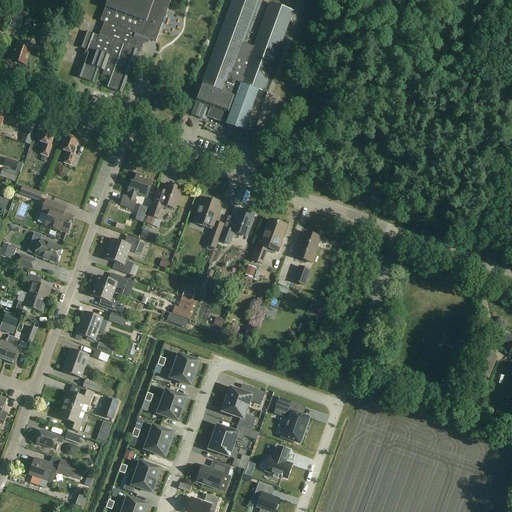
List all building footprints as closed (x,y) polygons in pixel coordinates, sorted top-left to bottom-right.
[(156,41),(170,0),(108,0),(101,22),(104,23),(99,37),(87,32),(81,48),(87,51),(78,78),(93,84),(98,70),(104,72),(103,75),(110,78),(106,88),(122,94),(137,51),(141,53),(145,43),(148,44),(150,39),(156,41)] [(210,111),(207,118),(227,125),(244,131),(248,118),(257,121),(264,101),(267,92),(265,91),(294,14),(270,5),(254,48),(244,45),(260,1),(256,0),(234,0),(197,101),(196,105),(204,108),(210,111)] [(50,49),(53,37),(43,35),(40,46),(50,49)] [(25,44),(18,41),(11,62),(25,68),(31,51),(33,51),(36,45),(26,41),(25,44)] [(75,64),(77,58),(68,55),(66,61),(75,64)] [(321,78),(324,74),(319,71),(322,68),(316,62),(310,68),(321,78)] [(47,158),(51,147),(50,146),(55,133),(43,129),(38,142),(45,145),(41,155),(47,158)] [(30,146),(35,134),(24,130),(20,142),(30,146)] [(71,166),(75,155),(73,155),(78,141),(66,137),(61,151),(68,153),(64,164),(71,166)] [(6,158),(4,165),(17,169),(16,171),(21,173),(24,165),(19,163),(6,158)] [(0,177),(15,183),(18,174),(3,169),(0,175),(0,177)] [(146,199),(152,182),(144,179),(145,177),(137,174),(133,184),(131,183),(128,192),(130,193),(128,199),(124,197),(121,206),(133,210),(136,202),(134,202),(137,195),(146,199)] [(175,210),(182,190),(166,185),(164,191),(157,188),(145,224),(151,226),(153,219),(158,221),(162,209),(172,212),(173,210),(175,210)] [(35,190),(32,199),(39,201),(43,193),(35,190)] [(0,209),(5,212),(9,202),(0,198),(0,209)] [(201,199),(193,223),(206,228),(207,226),(213,228),(214,229),(216,223),(223,205),(207,199),(207,200),(201,199)] [(68,234),(74,219),(64,215),(67,208),(46,200),(42,213),(49,216),(45,226),(68,234)] [(114,221),(117,212),(109,210),(107,219),(114,221)] [(247,238),(255,216),(239,210),(232,232),(225,229),(220,242),(230,246),(234,233),(247,238)] [(278,253),(283,242),(282,242),(287,229),(278,225),(279,224),(269,221),(260,246),(257,245),(251,261),(263,265),(267,253),(265,252),(266,249),(278,253)] [(150,242),(152,234),(143,230),(140,238),(150,242)] [(315,255),(321,239),(304,233),(298,249),(297,249),(294,257),(313,264),(316,256),(315,255)] [(219,238),(211,234),(206,246),(215,249),(219,238)] [(108,249),(128,257),(130,252),(136,254),(141,241),(128,237),(125,244),(112,239),(108,249)] [(57,265),(63,248),(41,240),(35,257),(57,265)] [(4,244),(0,255),(0,256),(12,261),(17,249),(4,244)] [(126,262),(128,257),(108,249),(105,259),(118,264),(115,270),(130,276),(134,265),(126,262)] [(33,271),(36,261),(20,256),(16,265),(33,271)] [(163,261),(160,267),(166,270),(169,263),(163,261)] [(305,287),(311,271),(299,266),(293,283),(305,287)] [(24,277),(26,271),(16,267),(14,273),(24,277)] [(245,277),(252,279),(255,270),(249,268),(245,277)] [(27,294),(47,302),(52,290),(33,283),(35,277),(29,275),(26,284),(31,286),(27,294)] [(95,286),(115,294),(117,288),(124,291),(128,280),(114,275),(111,281),(98,276),(95,286)] [(113,299),(115,294),(95,286),(91,296),(104,301),(101,308),(120,315),(124,305),(118,303),(113,299)] [(191,303),(192,301),(194,295),(184,291),(181,299),(191,303)] [(43,314),(47,302),(27,294),(24,303),(19,302),(16,311),(22,313),(25,307),(43,314)] [(191,303),(181,299),(177,309),(174,308),(171,316),(187,322),(190,312),(192,306),(195,307),(196,303),(192,301),(191,303)] [(81,324),(99,331),(103,319),(85,312),(81,324)] [(16,329),(20,318),(6,313),(2,324),(16,329)] [(111,314),(108,322),(124,327),(127,320),(111,314)] [(169,315),(167,321),(186,328),(188,322),(187,322),(171,316),(169,315)] [(216,318),(213,326),(221,329),(224,321),(216,318)] [(382,318),(380,324),(384,325),(390,328),(392,321),(386,319),(382,318)] [(95,342),(99,331),(81,324),(77,335),(95,342)] [(2,330),(15,336),(17,330),(4,325),(2,330)] [(124,334),(133,336),(136,327),(126,325),(124,334)] [(30,345),(36,329),(29,327),(24,342),(30,345)] [(454,349),(458,337),(445,332),(440,344),(454,349)] [(0,360),(5,362),(14,338),(9,337),(6,344),(1,342),(0,344),(0,360)] [(14,338),(5,362),(16,366),(22,350),(16,348),(19,340),(14,338)] [(112,357),(115,349),(99,343),(96,351),(112,357)] [(67,361),(85,368),(89,357),(71,350),(67,361)] [(489,379),(497,357),(482,351),(474,374),(489,379)] [(106,363),(108,357),(96,352),(93,358),(106,363)] [(198,363),(180,356),(176,368),(194,375),(198,363)] [(81,379),(85,368),(67,361),(63,372),(81,379)] [(176,368),(171,379),(190,386),(194,375),(176,368)] [(95,393),(98,386),(85,381),(82,388),(95,393)] [(226,401),(248,408),(250,402),(261,406),(265,394),(251,389),(249,395),(231,388),(226,401)] [(68,393),(63,406),(81,412),(83,404),(88,406),(92,395),(82,391),(80,397),(68,393)] [(163,404),(181,410),(185,399),(167,392),(163,404)] [(289,419),(282,437),(300,444),(309,418),(304,416),(296,414),(299,405),(281,398),(275,414),(289,419)] [(101,417),(111,420),(118,403),(107,399),(101,417)] [(245,415),(248,408),(226,401),(222,413),(240,420),(238,426),(252,431),(256,419),(245,415)] [(163,404),(162,404),(159,415),(177,422),(181,410),(163,404)] [(78,420),(81,412),(63,406),(59,419),(71,423),(68,429),(79,433),(83,422),(78,420)] [(213,438),(234,446),(236,439),(242,442),(244,436),(217,426),(213,438)] [(154,428),(150,439),(169,446),(173,435),(154,428)] [(58,437),(41,432),(37,444),(54,450),(56,442),(62,444),(64,439),(58,436),(58,437)] [(79,445),(81,437),(68,433),(65,440),(79,445)] [(108,437),(99,434),(97,442),(105,445),(108,437)] [(232,453),(234,446),(213,438),(208,451),(235,460),(237,455),(232,453)] [(164,457),(169,446),(150,439),(146,451),(164,457)] [(271,458),(266,472),(288,480),(293,466),(285,463),(286,459),(287,459),(289,452),(278,448),(274,459),(271,458)] [(127,452),(124,459),(131,462),(134,454),(127,452)] [(52,484),(60,461),(52,458),(50,465),(35,460),(30,476),(52,484)] [(246,472),(248,465),(241,462),(235,460),(232,467),(238,469),(243,471),(246,472)] [(73,478),(77,467),(61,461),(57,473),(73,478)] [(202,466),(196,482),(217,490),(223,474),(227,476),(230,468),(215,462),(212,470),(202,466)] [(141,464),(137,475),(156,482),(160,470),(141,464)] [(137,475),(133,486),(152,493),(156,482),(137,475)] [(257,507),(271,511),(275,511),(280,498),(262,492),(264,485),(259,483),(255,495),(260,497),(257,507)] [(82,509),(86,497),(77,493),(73,505),(82,509)] [(128,499),(128,500),(124,511),(127,511),(144,511),(147,506),(128,499)]
